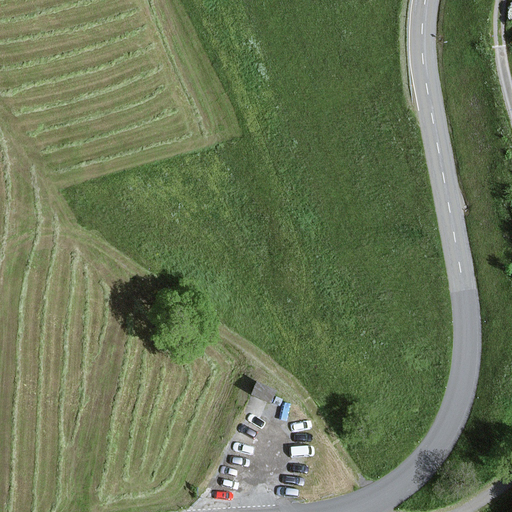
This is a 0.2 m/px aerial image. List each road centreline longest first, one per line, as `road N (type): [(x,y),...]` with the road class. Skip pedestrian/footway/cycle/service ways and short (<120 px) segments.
road 1 (secondary): [(423,0),(422,62),(466,302),(466,357),(433,449),(410,477),(365,506)]
road 2 (track): [(375,502),(295,388),(235,338),(82,233),(54,226),(0,236)]
